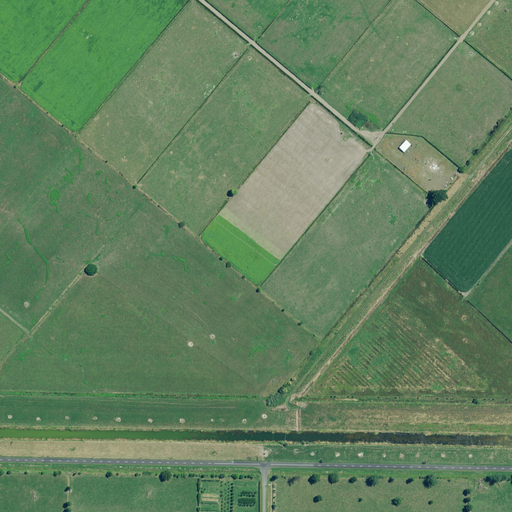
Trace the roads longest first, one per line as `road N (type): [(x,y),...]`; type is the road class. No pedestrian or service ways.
road 1 (track): [(292,394),(470,179)]
road 2 (unclassified): [(264,464),(0,460)]
road 3 (unclassified): [(511,469),(264,464)]
